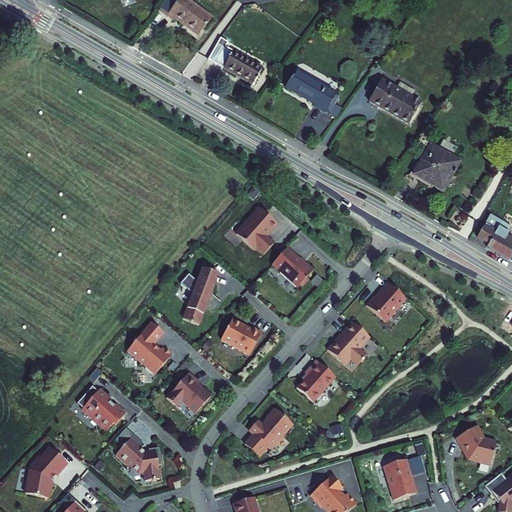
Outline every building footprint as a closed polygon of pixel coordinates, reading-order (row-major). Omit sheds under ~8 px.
[(207,26),(176,4),(171,12),(162,6),(152,20),(167,31),(169,29),(193,45),(207,26)] [(227,47),(219,44),(208,64),(255,89),(264,72),(225,52),(227,47)] [(293,76),(283,92),(313,108),(311,111),(323,117),(326,113),(330,116),(335,107),(331,105),(334,98),(293,76)] [(400,97),(386,88),(373,107),(405,128),(417,109),(415,107),(418,101),(404,92),(400,97)] [(344,113),(335,107),(330,116),(338,121),(344,113)] [(461,172),(431,153),(414,182),(443,200),(461,172)] [(252,214),(236,232),(262,256),(277,238),(275,236),(282,228),(271,218),(265,225),(263,227),(258,221),(259,220),(252,214)] [(511,233),(490,220),(477,243),(489,249),(487,253),(511,266),(511,244),(507,242),(511,233)] [(287,247),(272,264),(298,287),(300,284),(306,277),(313,269),(304,261),(303,262),(287,247)] [(184,318),(200,324),(207,306),(213,298),(211,296),(212,293),(219,274),(203,268),(198,281),(189,274),(181,283),(193,294),(184,318)] [(306,277),(300,284),(302,287),(309,279),(306,277)] [(375,296),(367,304),(387,322),(407,299),(389,282),(380,292),(381,294),(377,298),(375,296)] [(213,298),(207,306),(214,312),(222,302),(212,293),(211,296),(213,298)] [(253,332),(232,320),(220,341),(249,357),(261,334),(253,330),(253,332)] [(371,337),(352,321),(343,332),(344,333),(338,340),(337,339),(328,349),(345,365),(351,359),(358,365),(367,355),(360,349),(371,337)] [(133,343),(127,350),(145,366),(145,369),(153,376),(171,356),(168,353),(169,353),(166,350),(165,351),(162,348),(161,350),(158,350),(153,346),(154,344),(164,333),(152,322),(135,341),(133,343)] [(335,378),(316,361),(305,374),(308,376),(297,388),(313,403),(335,378)] [(183,401),(196,413),(212,396),(203,389),(202,389),(198,385),(201,382),(190,373),(168,397),(178,407),(183,401)] [(93,386),(77,403),(83,408),(82,409),(90,416),(91,415),(107,430),(113,424),(115,425),(126,414),(117,406),(116,407),(108,400),(109,399),(101,391),(99,392),(93,386)] [(253,435),(243,445),(258,458),(267,448),(269,450),(273,445),(275,447),(283,438),(281,436),(291,425),(274,409),(265,419),(266,420),(261,426),(256,422),(248,431),(253,435)] [(485,422),(465,434),(469,442),(471,442),(474,446),(473,447),(476,453),(487,456),(488,459),(499,461),(505,436),(491,432),(485,422)] [(115,441),(123,448),(133,436),(145,446),(127,429),(115,441)] [(162,462),(160,450),(150,452),(146,452),(142,449),(145,446),(133,436),(123,448),(117,455),(123,460),(121,461),(127,465),(128,464),(139,474),(144,473),(146,482),(160,480),(158,466),(158,463),(162,462)] [(426,454),(423,444),(416,446),(419,456),(426,454)] [(67,464),(49,448),(41,457),(39,456),(30,466),(32,467),(30,469),(25,493),(48,498),(51,483),(49,481),(56,473),(57,474),(67,464)] [(420,456),(405,460),(409,475),(424,470),(420,456)] [(405,460),(383,466),(386,476),(385,477),(392,500),(408,495),(406,490),(413,488),(409,475),(405,460)] [(511,472),(510,469),(493,482),(500,491),(502,489),(509,497),(507,508),(511,508),(511,472)] [(332,476),(312,494),(315,498),(314,499),(325,511),(326,509),(328,511),(347,511),(357,503),(347,493),(344,496),(340,490),(343,488),(332,476)] [(67,495),(59,504),(67,511),(75,502),(67,495)] [(258,511),(254,498),(234,504),(236,511),(258,511)] [(86,511),(75,502),(67,511),(66,511),(86,511)]
